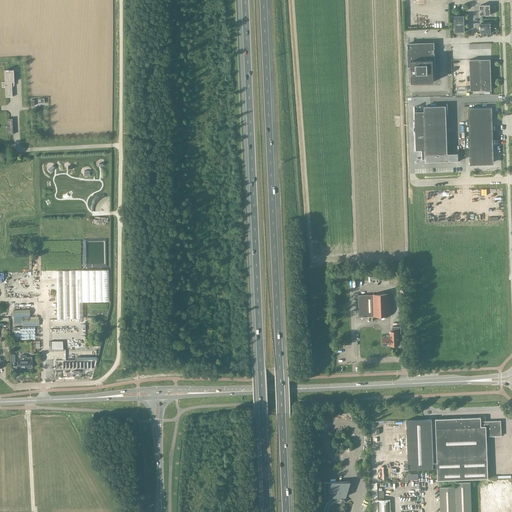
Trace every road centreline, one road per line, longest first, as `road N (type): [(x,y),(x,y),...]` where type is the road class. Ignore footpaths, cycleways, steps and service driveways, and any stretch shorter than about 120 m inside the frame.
road 1 (motorway): [(285,511),(262,0)]
road 2 (motorway): [(244,0),(266,511)]
road 3 (track): [(120,0),(118,359),(97,382)]
road 4 (secondary): [(223,391),(460,381)]
